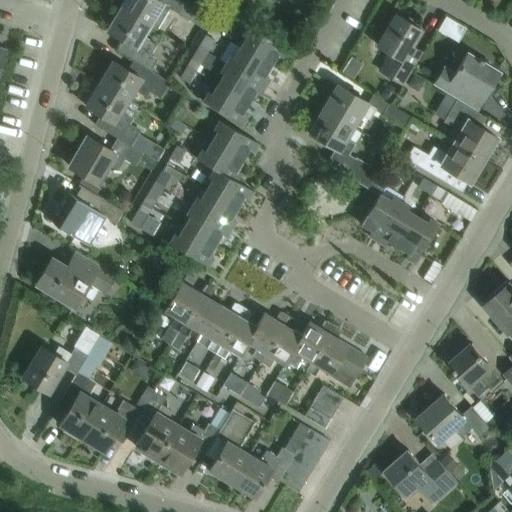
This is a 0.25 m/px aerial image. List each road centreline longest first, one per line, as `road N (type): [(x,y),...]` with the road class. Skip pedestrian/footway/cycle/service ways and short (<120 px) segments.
road 1 (residential): [(297,259),(270,243),(264,223),(281,192),(283,104),(342,0)]
road 2 (residential): [(0,269),(67,20)]
road 3 (residential): [(185,511),(44,474),(0,440)]
road 4 (residential): [(315,511),(411,352)]
road 5 (residential): [(442,300),(353,246),(297,259)]
road 6 (residential): [(411,352),(307,288),(297,259)]
road 7 (residential): [(511,187),(442,300)]
